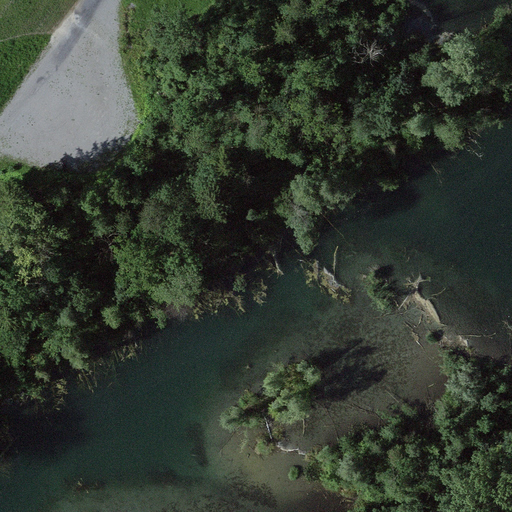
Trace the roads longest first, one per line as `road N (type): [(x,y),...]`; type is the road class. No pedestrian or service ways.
road 1 (track): [(14,119),(73,152),(108,140),(126,104),(94,7)]
road 2 (track): [(94,7),(0,137)]
